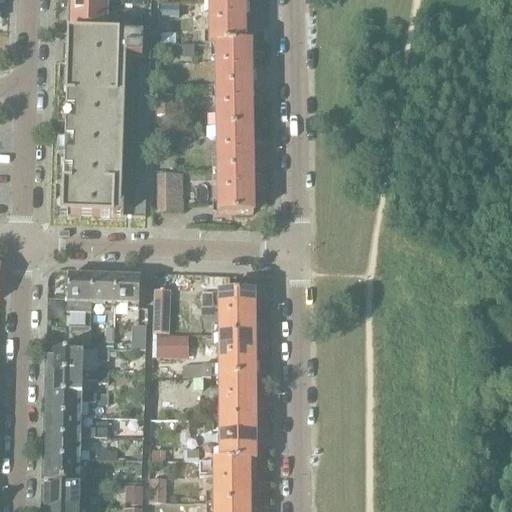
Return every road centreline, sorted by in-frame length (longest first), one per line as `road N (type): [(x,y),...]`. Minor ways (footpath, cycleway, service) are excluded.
road 1 (residential): [(297,252),(19,244)]
road 2 (residential): [(13,511),(19,244)]
road 3 (residential): [(299,511),(297,252)]
road 4 (residential): [(297,252),(294,0)]
road 5 (residential): [(19,244),(28,0)]
